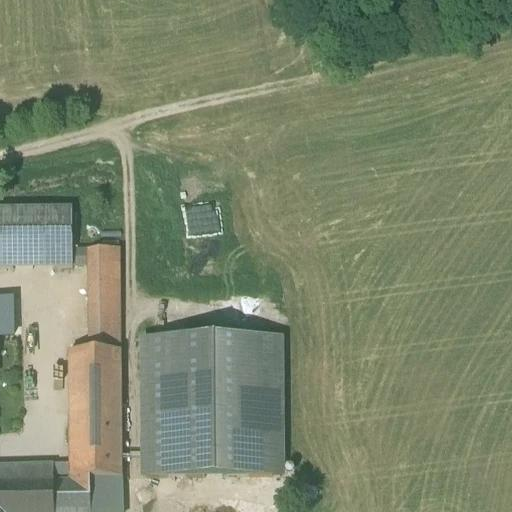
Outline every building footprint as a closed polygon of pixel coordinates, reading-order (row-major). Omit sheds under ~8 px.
[(0,271),(87,270),(89,354),(120,354),(118,252),(73,253),(72,211),(0,211),(0,271)] [(190,254),(190,269),(219,269),(219,254),(190,254)] [(0,304),(0,374),(14,374),(11,304),(0,304)] [(280,343),(151,343),(150,482),(279,483),(280,343)] [(122,484),(120,354),(89,354),(67,355),(69,484),(122,484)] [(0,511),(121,511),(122,484),(69,484),(52,485),(52,468),(0,469),(0,511)]
